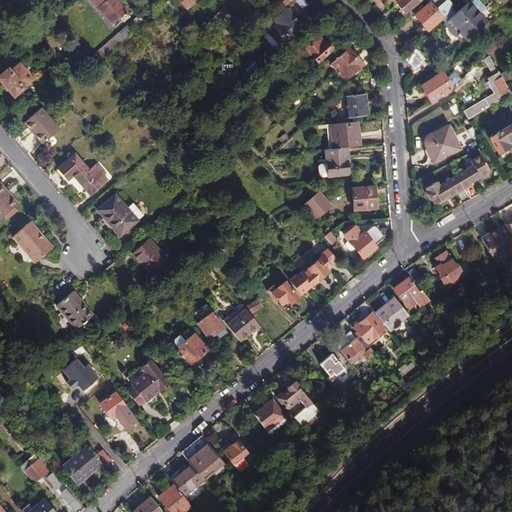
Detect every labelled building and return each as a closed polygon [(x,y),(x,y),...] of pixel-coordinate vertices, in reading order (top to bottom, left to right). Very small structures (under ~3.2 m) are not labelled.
[(91,0),(113,24),(120,18),(124,22),(129,16),(126,13),(126,12),(115,0),(91,0)] [(170,0),(168,0),(163,5),(175,18),(182,13),(170,0)] [(178,0),(187,9),(196,0),(178,0)] [(372,0),(375,4),(379,0),(382,0),(385,3),(388,0),(393,0),(405,13),(419,0),(372,0)] [(471,0),(469,2),(480,14),(487,8),(479,0),(471,0)] [(414,15),(428,31),(443,18),(430,2),(414,15)] [(461,33),(467,40),(487,22),(480,14),(469,2),(445,24),(457,37),(461,33)] [(206,33),(229,13),(224,7),(201,27),(206,33)] [(266,32),(281,49),(291,41),(291,40),(304,28),(298,21),(291,13),(291,14),(285,8),(272,19),(275,23),(266,32)] [(118,32),(93,54),(100,61),(144,22),(138,15),(124,27),(126,29),(122,32),(126,36),(124,38),(118,32)] [(6,30),(13,38),(17,33),(18,33),(11,25),(6,30)] [(206,33),(200,26),(185,39),(192,46),(206,33)] [(21,38),(17,33),(13,38),(16,42),(21,38)] [(331,50),(324,41),(323,42),(319,37),(305,48),(317,63),(331,50)] [(488,55),(499,46),(494,41),(484,50),(488,55)] [(349,48),(347,45),(341,50),(343,53),(349,48)] [(364,64),(349,48),(343,53),(330,64),(345,81),(358,70),(364,64)] [(426,60),(416,49),(405,59),(415,70),(426,60)] [(468,119),(511,94),(488,55),(484,59),(493,75),(487,78),(489,80),(487,82),(493,93),(463,111),(468,119)] [(364,64),(358,70),(360,72),(366,67),(364,64)] [(0,76),(0,79),(13,95),(23,87),(23,86),(31,79),(19,65),(10,72),(8,70),(0,76)] [(50,82),(39,70),(32,76),(41,87),(44,84),(45,86),(50,82)] [(448,75),(454,83),(461,78),(455,70),(448,75)] [(432,103),(451,91),(452,87),(443,72),(421,86),(432,103)] [(349,118),(366,116),(363,94),(347,96),(349,118)] [(59,129),(41,108),(23,123),(42,144),(59,129)] [(348,147),(361,146),(358,121),(331,124),(333,149),(348,147)] [(511,124),(488,138),(498,154),(511,145),(511,124)] [(436,137),(450,129),(448,125),(434,133),(436,137)] [(476,133),(472,126),(466,129),(471,136),(476,133)] [(425,145),(425,146),(434,163),(461,150),(450,129),(436,137),(434,133),(431,134),(429,136),(427,137),(426,139),(425,141),(425,143),(425,145)] [(348,147),(333,149),(325,149),(327,164),(328,177),(329,178),(349,176),(347,156),(349,156),(348,147)] [(74,152),(57,168),(68,181),(73,176),(90,196),(108,180),(103,175),(105,173),(97,163),(89,170),(74,152)] [(457,176),(465,189),(472,185),(471,183),(482,177),(485,177),(489,174),(490,172),(491,171),(481,155),(471,161),(473,166),(457,176)] [(328,177),(327,164),(320,164),(318,166),(319,176),(321,178),(328,177)] [(465,189),(457,176),(440,186),(438,183),(427,190),(428,193),(428,195),(432,201),(434,202),(436,205),(438,204),(440,204),(445,202),(445,199),(450,197),(450,198),(465,189)] [(6,190),(0,183),(0,218),(15,205),(4,192),(6,190)] [(375,186),(352,188),(354,209),(377,208),(375,186)] [(17,203),(6,190),(4,192),(15,205),(17,203)] [(165,212),(181,197),(176,192),(160,206),(165,212)] [(331,206),(318,192),(305,204),(309,209),(317,218),(331,206)] [(127,208),(115,195),(97,210),(120,236),(138,220),(137,220),(127,208)] [(133,203),(127,208),(137,220),(143,215),(133,203)] [(312,223),(317,218),(309,209),(304,213),(312,223)] [(52,247),(30,221),(12,236),(34,262),(52,247)] [(355,224),(343,234),(363,258),(376,247),(375,245),(364,232),(357,224),(355,224)] [(364,232),(375,245),(385,237),(374,225),(372,225),(364,232)] [(511,235),(506,227),(506,225),(498,230),(497,228),(481,238),(492,257),(507,248),(511,255),(511,261),(509,264),(511,268),(511,235)] [(337,242),(329,232),(323,236),(333,247),(337,242)] [(168,260),(149,239),(132,255),(151,276),(168,260)] [(298,272),(288,280),(300,294),(307,289),(307,288),(311,285),(312,286),(329,271),(327,269),(332,265),(330,264),(336,258),(327,248),(320,254),(321,255),(299,273),(298,272)] [(436,260),(446,253),(444,250),(434,257),(436,260)] [(205,258),(209,264),(216,260),(213,253),(205,258)] [(459,270),(452,259),(451,259),(446,253),(436,260),(438,264),(435,266),(442,278),(449,274),(450,276),(459,270)] [(213,267),(216,272),(222,269),(219,263),(213,267)] [(408,271),(414,279),(420,275),(413,267),(408,271)] [(405,280),(406,281),(395,290),(410,307),(417,301),(422,308),(431,301),(421,289),(419,291),(408,277),(405,280)] [(298,297),(285,281),(275,289),(272,286),(269,288),(282,304),(287,299),(290,303),(298,297)] [(93,315),(72,291),(56,305),(76,329),(93,315)] [(375,313),(389,330),(409,314),(394,297),(375,313)] [(257,298),(244,306),(246,309),(250,314),(262,308),(257,298)] [(374,353),(367,344),(385,329),(373,314),(375,313),(365,301),(356,308),(364,318),(353,327),(358,333),(354,336),(349,330),(335,342),(352,362),(363,353),(368,359),(374,353)] [(151,305),(154,310),(160,306),(157,302),(151,305)] [(250,314),(246,309),(226,325),(239,341),(252,330),(250,328),(257,322),(250,314)] [(212,312),(196,323),(208,339),(216,333),(219,337),(226,332),(224,328),(212,312)] [(345,318),(338,323),(345,332),(352,327),(345,318)] [(177,346),(191,363),(207,350),(189,328),(180,335),(184,340),(177,346)] [(184,340),(180,335),(174,340),(175,342),(177,346),(184,340)] [(325,376),(331,383),(338,377),(336,375),(344,369),(331,354),(323,360),(311,345),(304,351),(315,365),(318,363),(327,374),(325,376)] [(98,376),(88,363),(84,367),(76,357),(62,369),(69,379),(66,381),(76,393),(98,376)] [(132,385),(126,390),(139,406),(145,401),(146,402),(154,395),(153,393),(157,389),(159,391),(159,392),(170,383),(150,359),(140,367),(144,372),(132,381),(130,383),(132,385)] [(139,366),(126,377),(128,380),(130,379),(132,381),(144,372),(140,367),(139,366)] [(284,368),(276,374),(284,383),(288,388),(282,393),(281,392),(276,396),(282,403),(283,402),(288,408),(299,399),(306,407),(295,417),(302,426),(320,412),(284,368)] [(407,391),(413,385),(409,381),(403,386),(407,391)] [(381,401),(386,397),(382,391),(376,396),(381,401)] [(123,428),(135,420),(115,392),(99,403),(110,418),(115,415),(123,428)] [(243,401),(269,434),(272,431),(288,419),(271,399),(260,408),(249,396),(243,401)] [(356,415),(364,424),(368,421),(360,412),(356,415)] [(85,430),(90,436),(96,431),(91,425),(85,430)] [(159,496),(171,511),(183,511),(191,506),(183,496),(224,463),(202,435),(181,452),(190,463),(170,480),(173,484),(159,496)] [(101,442),(104,449),(115,444),(113,436),(101,442)] [(223,451),(234,464),(238,460),(247,453),(237,440),(223,451)] [(62,465),(77,483),(101,464),(86,445),(62,465)] [(109,459),(102,449),(96,454),(104,464),(109,459)] [(241,464),(250,457),(247,453),(238,460),(241,464)] [(33,483),(48,472),(34,454),(19,465),(33,483)] [(45,460),(50,466),(55,462),(50,455),(45,460)] [(45,478),(72,511),(81,511),(85,507),(54,470),(45,478)] [(3,488),(9,495),(13,492),(7,484),(3,488)] [(162,511),(147,493),(140,499),(144,503),(132,511),(162,511)] [(28,511),(55,511),(44,499),(33,508),(28,511)]
